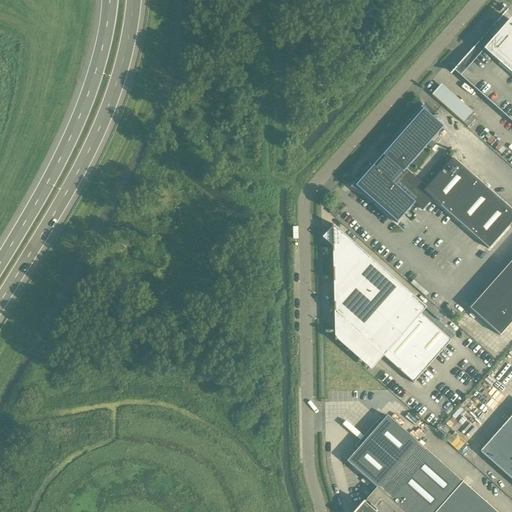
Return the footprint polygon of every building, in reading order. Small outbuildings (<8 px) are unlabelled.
[(511,122),(511,22),(510,20),(460,76),(511,122)] [(489,249),(511,223),(511,210),(453,158),(427,188),(406,170),(443,128),(432,118),(424,105),(380,154),(385,158),(382,162),(380,160),(377,163),(379,165),(375,169),(371,164),(350,188),(364,194),(397,223),(415,203),(422,210),(432,199),(489,249)] [(464,123),(468,127),(476,118),(472,114),(464,123)] [(335,216),(338,211),(334,208),(330,212),(335,216)] [(409,304),(414,299),(351,242),(349,244),(333,231),(333,224),(332,224),(332,229),(323,238),(332,247),(333,282),(334,282),(335,289),(337,297),(340,307),(344,313),(347,319),(351,325),(355,328),(360,334),(359,335),(414,384),(414,383),(451,341),(409,304)] [(511,260),(499,275),(485,292),(469,309),(500,336),(511,322),(511,260)] [(377,487),(355,511),(436,511),(463,483),(387,416),(347,461),(377,487)] [(511,416),(480,452),(511,480),(511,416)] [(458,450),(466,442),(457,433),(450,442),(458,450)] [(495,511),(463,483),(436,511),(495,511)]
